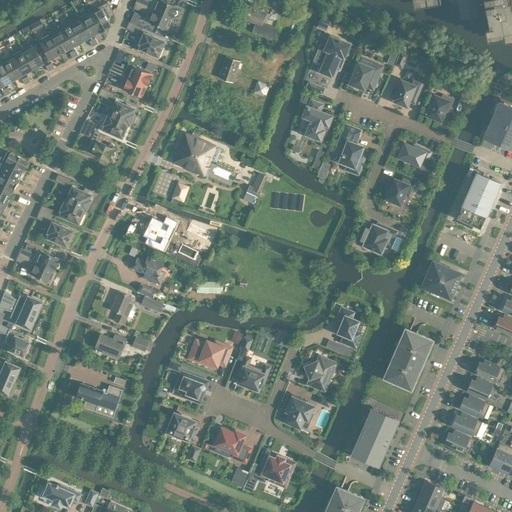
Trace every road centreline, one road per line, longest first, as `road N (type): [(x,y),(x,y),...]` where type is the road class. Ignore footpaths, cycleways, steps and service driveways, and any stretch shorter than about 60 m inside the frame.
road 1 (unclassified): [(413,452),(511,223)]
road 2 (residential): [(3,272),(96,83)]
road 3 (residential): [(395,492),(263,425)]
road 4 (residential): [(511,165),(395,118)]
